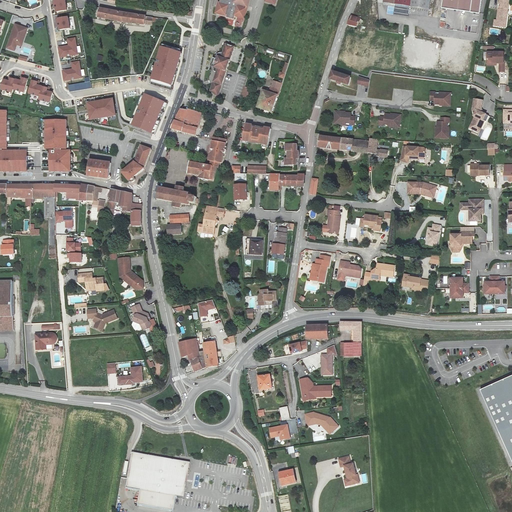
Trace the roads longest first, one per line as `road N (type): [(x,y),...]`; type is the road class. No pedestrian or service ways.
road 1 (secondary): [(289,324),(349,316),(511,325)]
road 2 (unclassified): [(307,131),(289,324)]
road 3 (tertiary): [(179,377),(149,239),(148,190)]
road 4 (residential): [(0,178),(148,190)]
road 5 (residential): [(55,76),(67,96),(136,84),(180,96)]
road 6 (residential): [(180,96),(307,131)]
road 7 (secondary): [(79,401),(165,430),(198,427)]
road 8 (residential): [(70,400),(61,277)]
